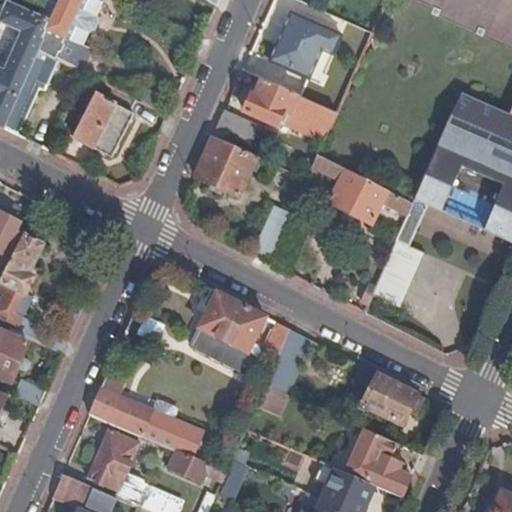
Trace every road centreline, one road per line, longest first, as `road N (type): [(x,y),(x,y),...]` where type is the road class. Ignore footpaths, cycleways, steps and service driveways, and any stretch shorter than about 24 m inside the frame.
road 1 (residential): [(478,401),(146,233)]
road 2 (residential): [(146,233),(18,511)]
road 3 (residential): [(252,0),(146,233)]
road 4 (residential): [(146,233),(0,159)]
road 5 (residential): [(429,511),(478,401)]
